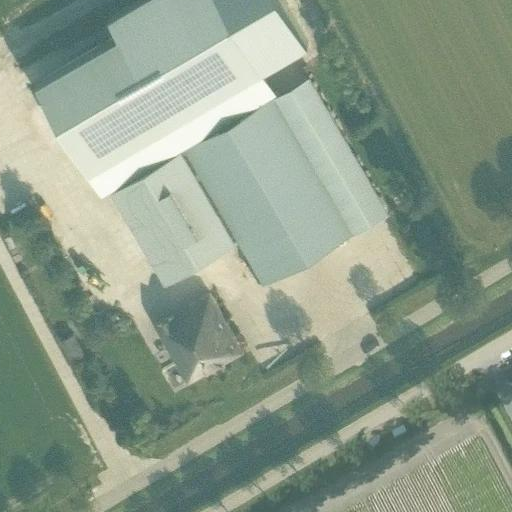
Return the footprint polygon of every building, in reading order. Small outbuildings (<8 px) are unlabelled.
[(40,81),(91,168),(264,67),(225,0),(141,0),(113,17),(122,33),(40,81)] [(313,72),(186,144),(265,282),(392,208),(313,72)] [(112,188),(166,280),(237,238),(182,146),(112,188)] [(242,351),(218,309),(210,293),(158,324),(190,381),(242,351)] [(78,338),(90,357),(102,350),(90,331),(78,338)] [(63,343),(73,363),(86,356),(76,337),(63,343)]
